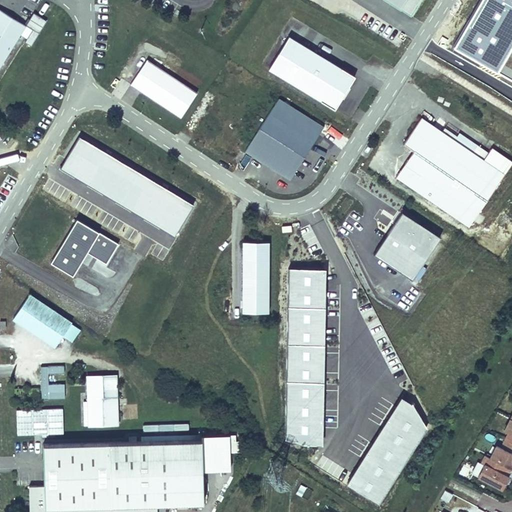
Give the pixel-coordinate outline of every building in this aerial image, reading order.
[(422,0),(390,0),(413,15),(422,0)] [(511,0),(462,0),(437,43),(511,83),(511,0)] [(0,66),(26,25),(0,9),(0,66)] [(355,74),(289,34),(269,68),(334,108),(355,74)] [(197,93),(146,59),(130,84),(180,118),(197,93)] [(324,126),(279,98),(245,152),(290,180),(324,126)] [(442,134),(421,119),(403,146),(413,153),(396,178),(469,227),(504,176),(483,162),(442,134)] [(489,154),(447,126),(442,134),(483,162),(489,154)] [(489,154),(483,162),(504,176),(511,164),(511,162),(492,149),(489,154)] [(441,235),(403,210),(375,251),(416,278),(441,235)] [(78,223),(51,267),(73,280),(88,256),(107,268),(119,248),(78,223)] [(269,312),(268,241),(241,241),(241,312),(269,312)] [(326,267),(290,266),(287,437),(300,442),(324,444),(326,267)] [(81,326),(28,292),(11,319),(54,346),(61,335),(72,341),(81,326)] [(63,375),(63,367),(40,368),(40,400),(64,400),(64,385),(48,386),(47,375),(63,375)] [(116,427),(115,377),(101,377),(101,398),(87,398),(87,403),(83,403),(83,427),(87,427),(88,428),(116,427)] [(101,398),(101,377),(86,377),(87,398),(101,398)] [(413,401),(402,394),(347,483),(380,502),(429,425),(413,401)] [(200,438),(201,470),(230,469),(229,451),(229,433),(200,434),(200,438)] [(235,433),(229,433),(229,451),(241,451),(241,440),(235,440),(235,433)] [(28,485),(28,511),(156,511),(157,503),(202,502),(201,470),(200,438),(42,442),(43,485),(28,485)] [(511,445),(504,441),(500,448),(496,446),(489,459),(508,468),(511,470),(511,445)] [(504,475),(508,468),(489,459),(485,456),(479,468),(481,469),(477,477),(502,490),(508,478),(504,475)] [(306,500),(311,489),(300,484),(295,494),(306,500)] [(447,502),(451,495),(444,491),(440,498),(447,502)]
